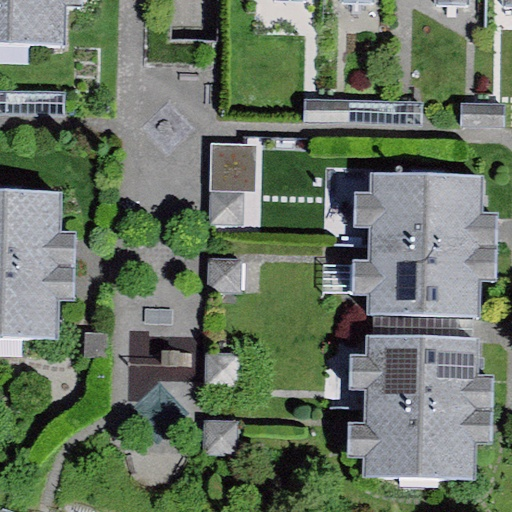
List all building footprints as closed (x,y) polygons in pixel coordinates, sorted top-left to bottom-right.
[(81,0),(0,0),(0,53),(64,55),(65,13),(82,13),(81,0)] [(277,0),(277,8),(307,8),(307,0),(341,0),(342,11),(375,11),(375,0),(277,0)] [(511,0),(436,0),(436,16),(471,16),(471,1),(505,1),(505,18),(511,17),(511,0)] [(307,101),(306,121),(421,124),(422,104),(307,101)] [(504,104),(463,104),(464,128),(504,127),(504,104)] [(214,144),(212,195),(245,196),(256,196),(258,146),(214,144)] [(484,185),(370,183),(370,198),(354,198),(353,239),(370,240),(370,258),(496,260),(496,224),(483,224),(484,185)] [(245,196),(212,195),(211,229),(244,230),(245,196)] [(62,203),(0,202),(0,277),(80,277),(80,240),(62,240),(62,203)] [(496,260),(370,258),(370,269),(352,269),(351,307),(370,307),(369,324),(479,328),(480,287),(496,287),(496,260)] [(211,276),(210,295),(243,296),(243,264),(211,263),(211,276)] [(80,277),(0,277),(0,352),(59,353),(59,308),(79,308),(80,277)] [(479,351),(369,350),(369,367),(350,367),(350,402),(363,402),(362,418),(493,421),(492,389),(479,389),(479,351)] [(240,357),(208,357),(208,391),(240,391),(240,357)] [(493,421),(362,418),(363,433),(349,432),(348,466),(365,467),(364,487),(474,489),(475,451),(491,452),(493,421)] [(239,426),(207,425),(207,460),(239,460),(239,426)]
